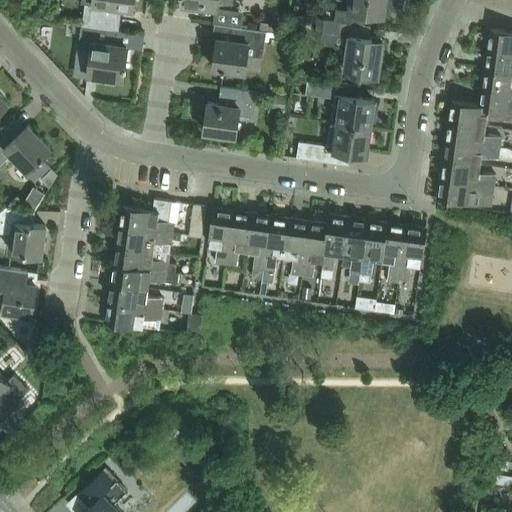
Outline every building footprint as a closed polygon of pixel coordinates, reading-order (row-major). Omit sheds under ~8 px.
[(84,1),(81,24),(113,28),(116,7),(132,9),(133,0),(92,0),(92,2),(84,1)] [(341,0),(328,6),(326,19),(337,20),(356,23),(358,11),(383,15),(383,12),(386,12),(387,0),(341,0)] [(377,74),(382,39),(368,37),(370,25),(356,23),(337,20),(335,33),(348,35),(343,70),(377,74)] [(124,62),(126,45),(114,43),(116,29),(113,28),(81,24),(77,47),(91,48),(87,73),(122,78),(123,66),(125,66),(125,62),(124,62)] [(244,71),(246,54),(248,42),(264,45),(266,30),(232,25),(232,26),(235,27),(233,39),(216,37),(212,67),(244,71)] [(511,30),(489,27),(486,46),(511,50),(511,30)] [(511,50),(486,46),(483,65),(511,69),(511,50)] [(511,69),(483,65),(480,84),(511,88),(511,69)] [(370,126),(374,98),(346,94),(347,82),(308,76),(305,92),(334,96),(330,120),(370,126)] [(251,115),(254,89),(220,84),(220,85),(225,86),(222,103),(207,101),(203,131),(235,135),(238,114),(251,115)] [(511,88),(480,84),(478,103),(505,108),(511,109),(511,88)] [(503,119),(505,108),(478,103),(450,99),(447,119),(485,125),(487,116),(503,119)] [(484,133),(485,125),(447,119),(445,138),(499,146),(501,135),(484,133)] [(366,153),(370,126),(330,120),(327,144),(298,140),(296,156),(336,161),(338,149),(366,153)] [(50,147),(28,124),(16,135),(5,123),(0,127),(0,163),(11,154),(34,178),(48,164),(41,157),(44,154),(43,153),(50,147)] [(498,157),(499,147),(499,146),(445,138),(442,157),(480,162),(481,154),(498,157)] [(479,171),(480,162),(442,157),(439,176),(494,184),(495,173),(479,171)] [(491,204),(494,184),(439,176),(436,196),(491,204)] [(169,220),(172,199),(154,197),(153,209),(120,204),(117,225),(172,232),(174,221),(169,220)] [(206,204),(193,202),(189,235),(201,236),(203,225),(206,204)] [(40,254),(45,225),(45,224),(33,222),(35,209),(6,205),(0,210),(0,231),(12,234),(9,249),(40,254)] [(225,262),(233,208),(213,205),(208,243),(217,244),(214,261),(225,262)] [(246,248),(252,210),(233,208),(225,262),(236,264),(238,247),(246,248)] [(263,267),(270,213),(252,210),(246,248),(254,250),(252,266),(263,267)] [(343,252),(349,214),(329,211),(328,221),(327,225),(322,259),(321,266),(332,267),(335,251),(343,252)] [(284,254),(288,225),(289,215),(270,213),(263,267),(273,269),(276,252),(284,254)] [(360,271),(366,225),(368,217),(349,214),(343,252),(342,263),(350,264),(349,270),(360,271)] [(301,273),(307,225),(308,218),(289,215),(288,225),(284,254),(292,255),(290,271),(301,273)] [(381,258),(386,225),(387,220),(368,217),(366,225),(360,271),(359,278),(369,280),(373,256),(381,258)] [(322,259),(327,225),(328,221),(308,218),(307,225),(301,273),(311,274),(314,258),(322,259)] [(398,277),(405,225),(406,222),(387,220),(386,225),(381,258),(389,259),(386,279),(397,280),(398,277)] [(425,225),(424,225),(406,222),(405,225),(398,277),(408,278),(411,262),(420,263),(425,225)] [(171,242),(172,232),(117,225),(115,243),(152,249),(168,251),(170,251),(171,242)] [(168,251),(152,249),(115,243),(112,262),(167,270),(168,260),(168,259),(167,259),(168,251)] [(176,261),(168,260),(167,270),(174,271),(176,261)] [(174,271),(167,270),(112,262),(109,280),(147,286),(148,278),(178,283),(179,272),(174,271)] [(20,267),(0,264),(0,291),(4,292),(1,309),(31,313),(36,282),(18,280),(20,267)] [(145,294),(147,286),(109,280),(106,300),(161,308),(162,297),(145,294)] [(374,307),(375,296),(357,293),(355,305),(374,307)] [(158,327),(161,308),(106,300),(104,319),(158,327)] [(350,317),(390,323),(392,311),(352,306),(350,317)] [(189,310),(187,332),(201,334),(203,312),(189,310)] [(6,379),(0,372),(0,415),(18,399),(17,397),(27,387),(13,373),(6,379)] [(188,438),(174,452),(219,497),(233,483),(188,438)] [(77,493),(87,505),(79,511),(122,511),(114,503),(128,491),(106,467),(77,493)] [(206,498),(205,489),(185,489),(186,499),(206,498)]
